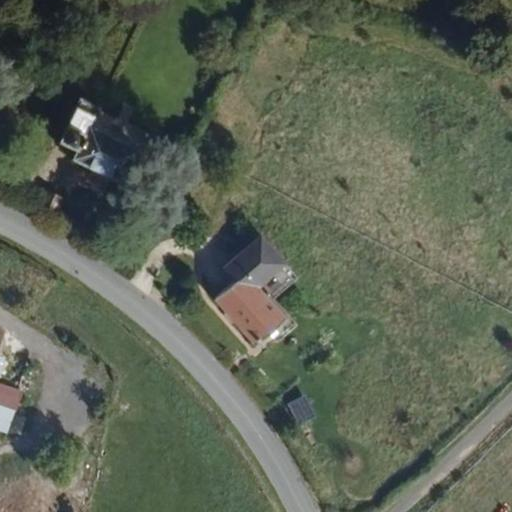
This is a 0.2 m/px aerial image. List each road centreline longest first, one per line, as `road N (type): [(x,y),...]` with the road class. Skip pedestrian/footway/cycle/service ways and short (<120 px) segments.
road 1 (secondary): [(301,511),(269,450),(195,356),(79,262),(0,221)]
road 2 (unclassified): [(0,323),(91,400),(64,511)]
